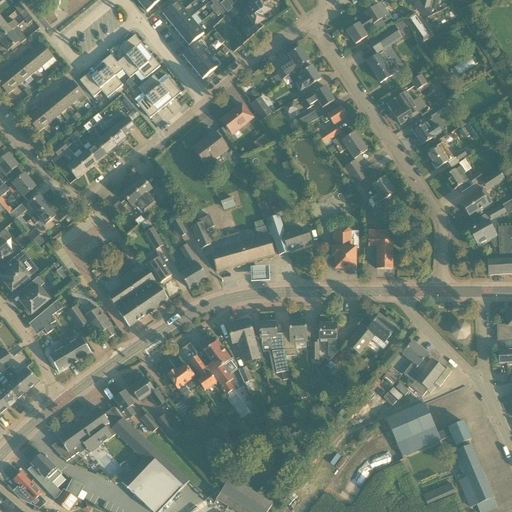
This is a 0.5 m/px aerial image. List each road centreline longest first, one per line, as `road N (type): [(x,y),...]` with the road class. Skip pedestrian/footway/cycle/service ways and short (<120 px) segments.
road 1 (secondary): [(60,401),(187,314),(223,299),(403,292)]
road 2 (tertiary): [(442,292),(440,220),(311,22)]
road 3 (residential): [(0,119),(56,191),(71,196),(93,192),(203,103)]
road 4 (residential): [(134,19),(85,60),(74,58),(61,41),(112,0)]
road 5 (residential): [(203,103),(311,22)]
road 6 (residential): [(485,383),(413,315),(403,292)]
